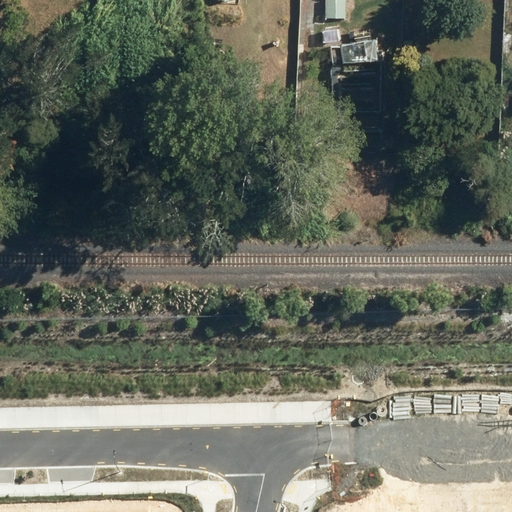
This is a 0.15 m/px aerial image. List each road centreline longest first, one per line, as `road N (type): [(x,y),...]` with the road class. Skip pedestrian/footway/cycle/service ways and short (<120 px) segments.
road 1 (residential): [(0,450),(271,445)]
road 2 (residential): [(271,445),(511,438)]
